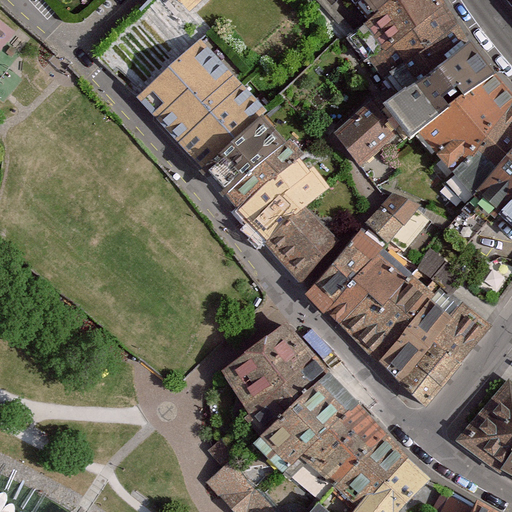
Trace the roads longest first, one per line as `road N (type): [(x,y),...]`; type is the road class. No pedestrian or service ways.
road 1 (residential): [(420,436),(287,307),(72,48),(16,0)]
road 2 (residential): [(420,436),(511,327)]
